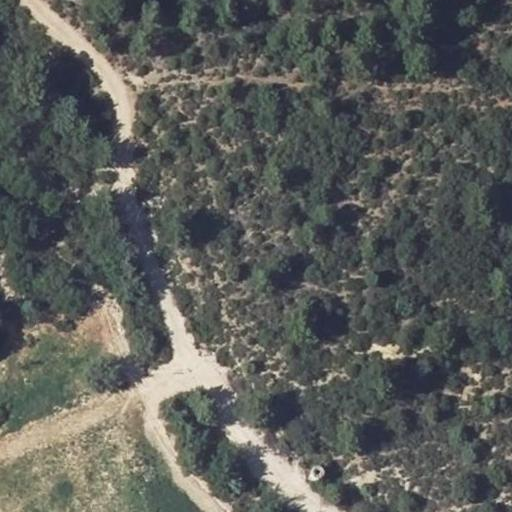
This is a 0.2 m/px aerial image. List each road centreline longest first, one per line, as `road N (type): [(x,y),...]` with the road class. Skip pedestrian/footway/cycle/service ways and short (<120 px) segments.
road 1 (track): [(320,511),(299,501),(242,439),(194,365),(127,209),(120,112),(104,74),(37,0)]
road 2 (track): [(0,447),(194,365)]
